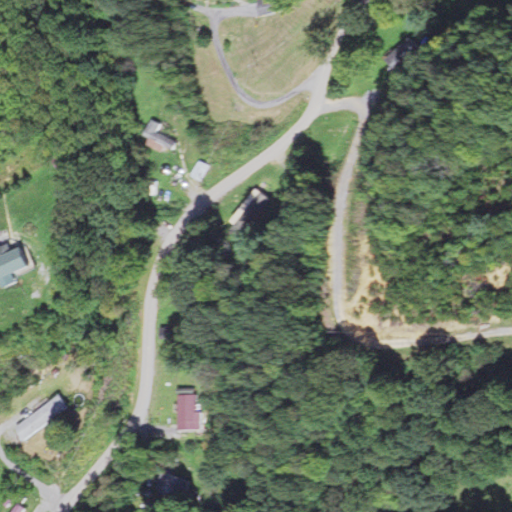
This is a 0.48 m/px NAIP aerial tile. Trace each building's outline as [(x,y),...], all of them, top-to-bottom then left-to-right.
[(290,12),(287,0),(263,0),(267,17),(290,12)] [(388,60),(401,73),(423,50),(411,37),(388,60)] [(181,142),(161,133),(165,124),(155,119),(147,136),(177,151),(181,142)] [(269,220),(254,207),(230,234),(245,247),(269,220)] [(31,246),(17,251),(14,244),(0,249),(0,285),(14,280),(14,279),(40,268),(31,246)] [(196,272),(187,273),(190,295),(199,294),(196,272)] [(180,352),(175,326),(162,328),(163,339),(169,338),(171,353),(180,352)] [(21,427),(32,442),(77,410),(66,394),(21,427)] [(181,429),(199,429),(199,394),(181,394),(181,429)] [(188,481),(166,471),(158,488),(180,498),(188,481)]
